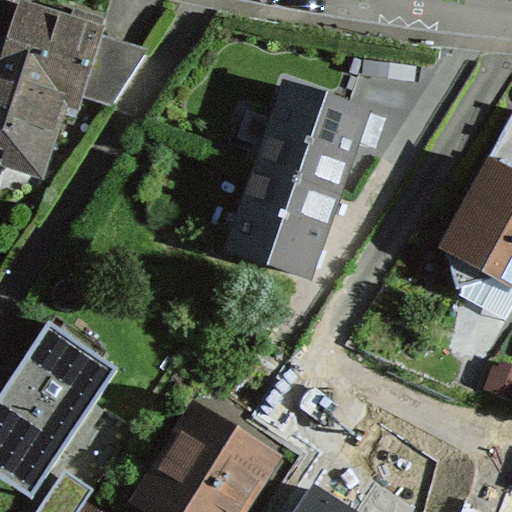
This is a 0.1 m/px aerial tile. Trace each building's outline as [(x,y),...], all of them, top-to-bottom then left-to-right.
[(0,152),(39,165),(60,98),(79,104),(82,94),(101,37),(102,32),(22,6),(11,42),(0,38),(0,152)] [(112,103),(148,51),(101,37),(82,94),(112,103)] [(262,167),(335,192),(363,112),(290,86),(262,167)] [(511,116),(487,163),(492,165),(511,175),(511,116)] [(458,288),(497,277),(511,285),(511,175),(492,165),(447,250),(458,288)] [(335,192),(262,167),(234,249),(307,274),(335,192)] [(120,370),(50,323),(0,397),(0,447),(46,478),(120,370)] [(296,359),(268,402),(312,430),(340,388),(296,359)] [(236,511),(268,461),(195,416),(147,495),(175,511),(236,511)] [(511,511),(511,484),(509,483),(498,511),(511,511)] [(80,511),(83,508),(85,505),(56,484),(36,511),(80,511)] [(353,511),(319,487),(301,511),(353,511)]
